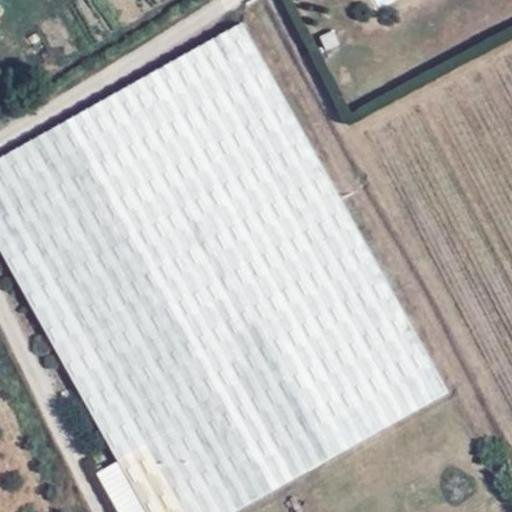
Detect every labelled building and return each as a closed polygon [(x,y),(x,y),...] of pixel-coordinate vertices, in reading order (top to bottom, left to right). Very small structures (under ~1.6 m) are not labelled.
[(242,20),(0,156),(0,250),(147,511),(243,511),(454,394),(242,20)] [(461,81),(511,187),(511,136),(481,72),(461,81)] [(511,258),(511,210),(451,88),(432,98),(511,258)] [(511,298),(421,104),(400,113),(510,347),(511,346),(511,298)] [(487,359),(507,349),(387,120),(367,131),(487,359)] [(511,363),(497,371),(511,401),(511,363)] [(303,511),(298,498),(283,504),(286,511),(303,511)]
